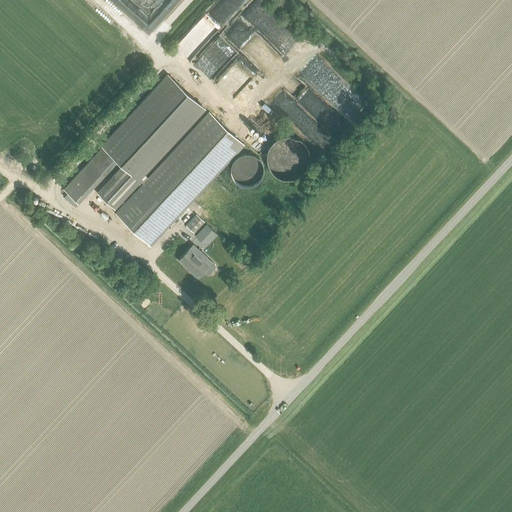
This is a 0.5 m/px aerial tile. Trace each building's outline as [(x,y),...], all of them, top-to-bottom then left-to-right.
[(148,178),(144,175),(204,110),(167,75),(101,146),(122,165),(97,192),(115,209),(140,182),(143,184),(116,213),(151,246),(243,146),(208,113),(148,178)] [(303,143),(301,141),(300,140),(298,139),(296,138),(294,137),(293,137),(291,136),(290,136),(287,136),(284,136),(281,137),(279,138),(277,139),(275,140),(273,142),(271,145),(269,147),(268,149),(267,152),(266,155),(266,158),(266,161),(267,164),(268,166),(270,169),(272,172),(275,175),(278,176),(281,178),(284,178),(288,179),(291,178),(293,178),(296,177),(299,175),(301,174),(304,171),(305,169),(307,166),(308,163),(309,159),(309,157),(309,154),(308,151),(307,148),(305,145),(303,143)] [(63,190),(78,203),(116,161),(103,147),(63,190)] [(261,162),(260,160),(259,159),(257,157),(255,156),(254,156),(252,155),(251,154),(249,154),(247,154),(245,154),(244,154),(242,154),(241,155),(239,155),(237,156),(235,158),(234,159),(232,161),(231,163),(230,166),(229,168),(228,171),(228,173),(229,176),(230,179),(231,181),(232,183),(234,186),(237,187),(239,188),(241,189),(244,190),(246,190),(248,190),(251,189),(254,188),(256,187),(258,186),(260,184),(262,181),(263,179),(264,176),(264,174),(264,172),(264,169),(264,167),(263,165),(262,164),(261,162)] [(185,226),(193,233),(204,222),(196,214),(185,226)] [(217,234),(206,224),(196,234),(207,244),(217,234)] [(178,260),(197,278),(209,266),(190,247),(178,260)]
